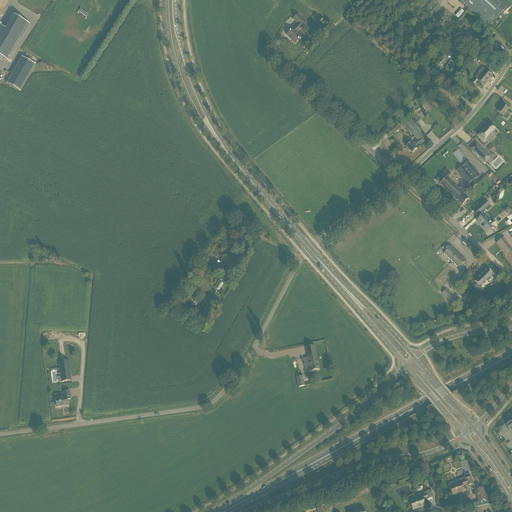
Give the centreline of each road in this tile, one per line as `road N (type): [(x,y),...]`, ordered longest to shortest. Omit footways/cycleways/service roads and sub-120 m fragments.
road 1 (unclassified): [(0,435),(202,408),(219,398),(308,247)]
road 2 (primary): [(225,510),(511,354)]
road 3 (primary): [(240,511),(465,435)]
road 4 (primary): [(405,364),(373,399),(225,510)]
road 5 (unclassified): [(403,177),(255,39)]
road 6 (unclassified): [(403,177),(466,121),(511,59)]
road 7 (secondary): [(308,247),(213,132)]
road 8 (unclassified): [(511,276),(403,177)]
road 9 (secondary): [(167,0),(184,90),(213,132)]
road 10 (secondary): [(213,132),(184,60),(177,0)]
